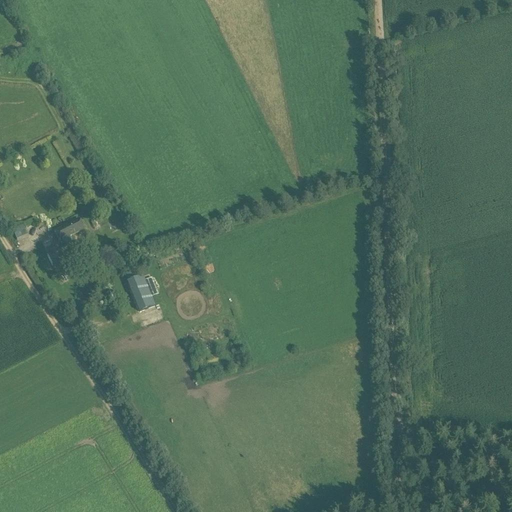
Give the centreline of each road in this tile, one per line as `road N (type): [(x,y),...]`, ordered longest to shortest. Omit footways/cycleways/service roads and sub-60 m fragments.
road 1 (track): [(398,511),(376,0)]
road 2 (track): [(172,511),(0,240)]
